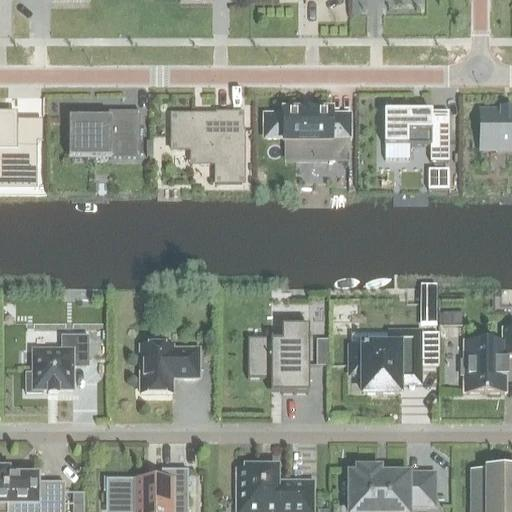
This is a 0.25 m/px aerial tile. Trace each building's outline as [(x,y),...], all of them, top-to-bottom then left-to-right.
[(97,114),(97,121),(68,121),(68,161),(139,161),(139,114),(97,114)] [(215,114),(215,122),(194,122),(194,118),(171,118),(171,152),(192,152),(192,157),(215,157),(215,186),(243,187),(243,114),(215,114)] [(264,118),(264,140),(282,140),(282,144),(330,144),(330,141),(348,141),(348,119),(330,119),(330,115),(313,114),(300,114),(282,114),(282,118),(264,118)] [(448,138),(430,138),(430,114),(383,114),(383,148),(430,148),(430,164),(448,164),(448,138)] [(511,114),(480,114),(480,145),(499,145),(499,151),(511,151),(511,114)] [(26,145),(2,145),(2,115),(0,115),(0,184),(26,185),(26,145)] [(330,144),(330,164),(348,164),(348,141),(330,141),(330,144)] [(428,173),(428,193),(448,193),(448,173),(428,173)] [(421,291),(421,313),(424,313),(424,329),(435,329),(435,291),(435,290),(421,290),(421,291)] [(444,315),(445,327),(466,326),(465,314),(444,315)] [(269,396),(308,396),(308,329),(280,329),(280,343),(271,343),(271,341),(247,341),(247,382),(269,382),(269,396)] [(362,377),(362,396),(398,396),(398,370),(418,370),(418,336),(388,336),(388,330),(338,330),(338,345),(350,345),(350,377),(362,377)] [(504,359),(511,359),(511,332),(503,332),(503,345),(464,345),(464,364),(460,364),(460,379),(464,379),(464,397),(483,397),(486,397),(487,397),(487,399),(500,399),(500,396),(504,397),(504,379),(506,379),(506,363),(504,363),(504,359)] [(88,339),(60,339),(60,353),(32,353),(32,376),(25,376),(25,396),(41,396),(41,393),(47,393),(47,396),(57,396),(57,393),(72,393),(72,369),(88,369),(88,339)] [(316,368),(328,368),(328,348),(316,348),(316,368)] [(198,382),(198,353),(172,353),(172,349),(140,349),(140,396),(172,396),(172,382),(198,382)] [(274,473),(239,473),(239,472),(234,472),(234,511),(309,511),(310,488),(274,488),(274,473)] [(511,511),(511,472),(486,473),(486,486),(472,486),(472,511),(486,511),(511,511)] [(0,511),(7,511),(7,508),(35,508),(34,511),(63,511),(64,486),(37,486),(37,479),(7,479),(7,473),(0,473),(0,511)] [(105,482),(105,505),(119,505),(118,511),(187,511),(187,473),(160,473),(160,482),(105,482)] [(432,479),(391,479),(390,479),(389,479),(388,480),(387,481),(387,482),(386,483),(386,486),(378,486),(378,473),(357,473),(357,479),(350,479),(349,511),(406,511),(406,508),(432,508),(432,479)] [(72,496),(72,511),(83,511),(83,496),(72,496)]
